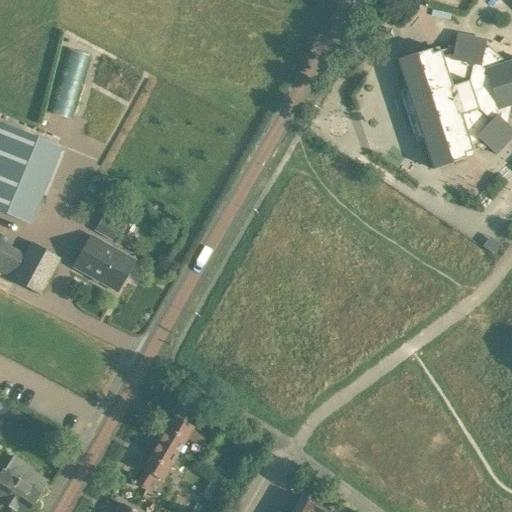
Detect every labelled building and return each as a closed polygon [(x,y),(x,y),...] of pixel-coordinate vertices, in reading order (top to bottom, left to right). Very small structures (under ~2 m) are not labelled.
[(485,41),(456,35),(453,47),(447,46),(446,49),(431,54),(430,49),(397,60),(406,90),(399,92),(416,142),(423,140),(432,169),(466,158),(465,154),(480,149),(482,151),(486,146),(495,154),(511,135),(511,129),(506,124),(510,105),(511,104),(511,61),(509,63),(485,41)] [(49,111),(73,118),(91,55),(67,49),(49,111)] [(0,122),(0,212),(26,223),(57,145),(0,122)] [(109,181),(95,173),(85,190),(99,198),(109,181)] [(77,206),(90,213),(96,203),(83,196),(77,206)] [(94,231),(112,241),(120,227),(102,217),(94,231)] [(90,236),(72,267),(91,278),(91,281),(97,284),(100,282),(117,292),(134,261),(90,236)] [(0,241),(0,272),(40,295),(59,259),(32,242),(25,255),(0,242),(0,241)] [(173,416),(158,443),(177,454),(187,438),(201,446),(206,437),(192,428),(193,427),(173,416)] [(177,454),(158,443),(142,470),(144,471),(136,485),(145,491),(154,477),(161,481),(177,454)] [(33,471),(34,470),(32,469),(14,457),(5,471),(3,470),(0,473),(0,500),(17,511),(27,511),(40,493),(47,481),(33,471)] [(205,511),(210,503),(201,498),(195,508),(201,511),(205,511)] [(328,511),(308,500),(300,511),(328,511)]
